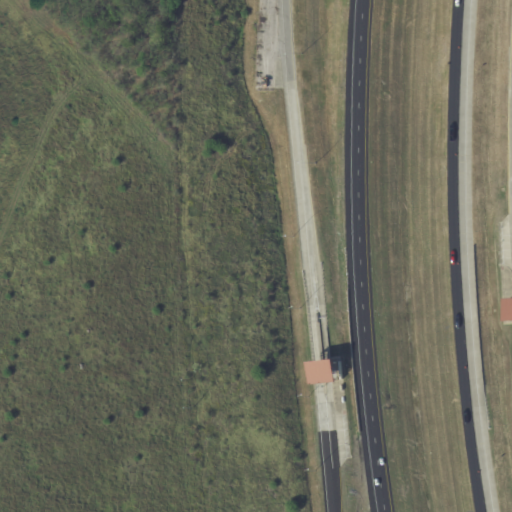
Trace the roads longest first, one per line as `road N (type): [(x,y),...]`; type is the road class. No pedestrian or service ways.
road 1 (motorway): [(361,0),(358,231),(385,511)]
road 2 (motorway): [(485,511),(459,239),(464,0)]
road 3 (motorway): [(287,0),(315,362)]
road 4 (motorway): [(318,384),(331,511)]
